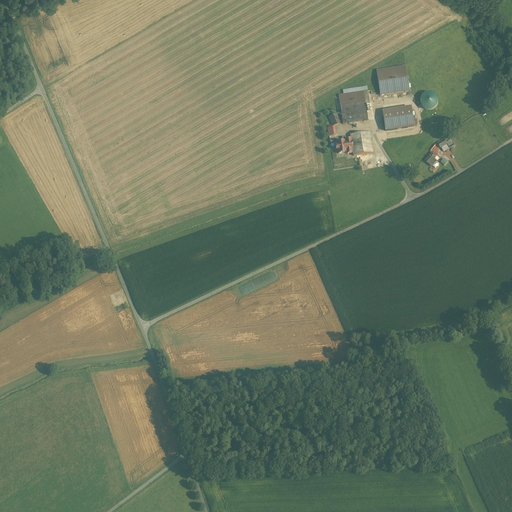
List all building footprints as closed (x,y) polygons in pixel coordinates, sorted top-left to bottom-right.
[(406,67),(377,71),(380,95),(409,91),(406,67)] [(363,92),(339,96),(343,124),(368,121),(363,92)] [(422,107),(424,109),(426,110),(428,110),(430,110),(433,110),(435,108),(436,107),(437,105),(438,102),(438,100),(437,98),(436,96),(434,94),(432,93),(430,93),(428,93),(425,93),(423,95),(422,96),(421,98),(420,100),(420,103),(421,105),(422,107)] [(383,115),(411,111),(411,107),(383,111),(383,115)] [(411,111),(383,115),(386,131),(414,127),(411,111)] [(336,115),(330,118),(333,126),(340,123),(336,115)] [(337,135),(336,126),(328,128),(329,136),(337,135)] [(369,133),(350,136),(351,141),(353,152),(354,156),(372,154),(369,133)] [(353,152),(351,141),(346,142),(336,143),(337,147),(336,147),(336,151),(338,150),(338,154),(347,153),(351,152),(353,152)] [(432,153),(425,161),(432,167),(432,166),(435,169),(439,164),(436,162),(439,159),(432,153)] [(410,165),(403,173),(407,177),(414,169),(412,167),(410,165)]
